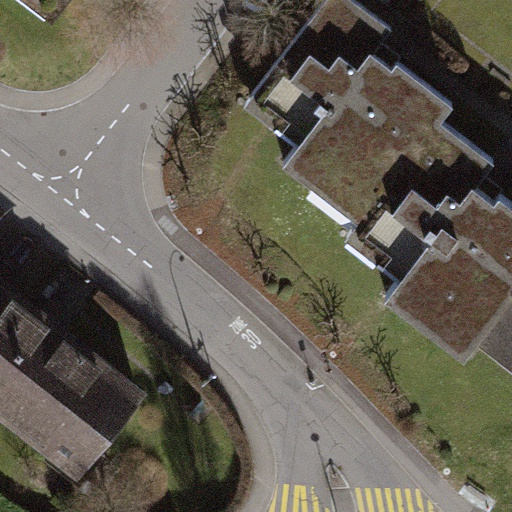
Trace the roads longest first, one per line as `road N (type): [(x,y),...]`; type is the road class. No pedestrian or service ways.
road 1 (residential): [(354,511),(330,428),(69,194)]
road 2 (residential): [(212,0),(69,194)]
